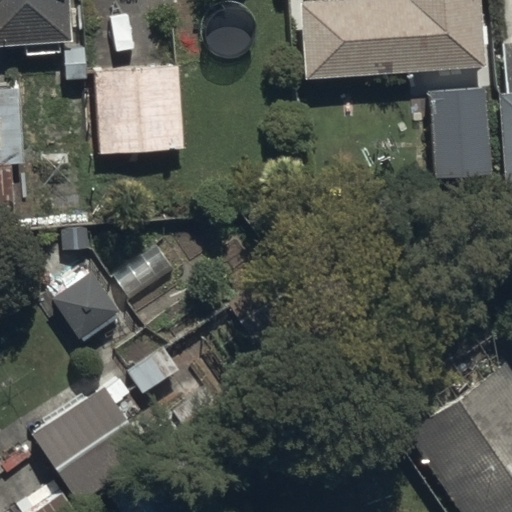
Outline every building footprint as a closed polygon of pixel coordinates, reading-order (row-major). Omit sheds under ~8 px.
[(0,0),(0,32),(73,31),(72,0),(0,0)] [(297,0),(302,66),(485,54),(480,0),(297,0)] [(511,31),(501,32),(502,79),(499,79),(502,173),(511,172),(511,31)] [(94,59),(96,141),(180,138),(177,56),(94,59)] [(18,79),(0,80),(0,195),(11,195),(9,156),(22,156),(18,79)] [(487,86),(428,91),(434,180),(494,175),(487,86)] [(276,259),(224,293),(255,342),(307,308),(276,259)] [(89,260),(50,290),(77,327),(117,297),(89,260)] [(511,511),(511,358),(506,348),(404,416),(467,511),(511,511)] [(98,374),(28,425),(76,490),(146,439),(98,374)] [(187,511),(152,459),(111,487),(127,511),(187,511)]
